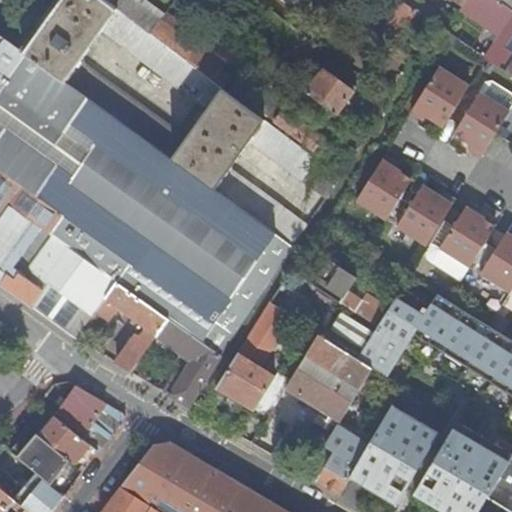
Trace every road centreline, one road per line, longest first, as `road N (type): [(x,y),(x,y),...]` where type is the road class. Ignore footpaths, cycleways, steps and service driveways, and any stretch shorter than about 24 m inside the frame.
road 1 (residential): [(150,411),(324,511)]
road 2 (residential): [(150,411),(71,511)]
